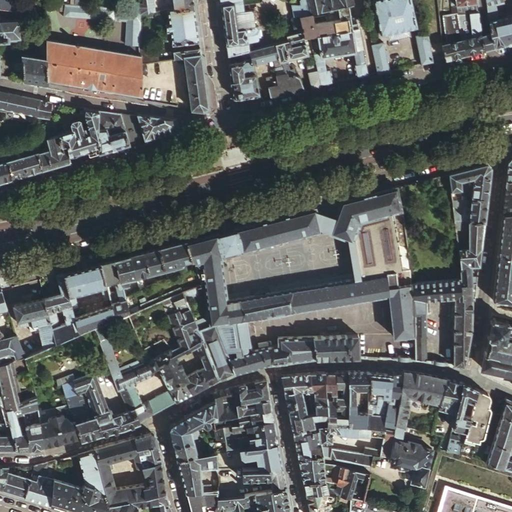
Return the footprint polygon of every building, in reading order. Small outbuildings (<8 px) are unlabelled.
[(0,0),(0,7),(18,9),(17,0),(0,0)] [(133,3),(132,9),(135,9),(135,12),(150,11),(149,0),(138,0),(138,2),(133,3)] [(193,6),(192,0),(168,0),(169,9),(193,6)] [(262,0),(219,0),(227,55),(241,52),(250,51),(249,40),(253,39),(258,38),(256,25),(255,24),(254,24),(252,9),(251,8),(250,8),(244,9),(243,3),(262,0)] [(353,3),(352,0),(303,0),(304,0),(304,1),(306,2),(307,2),(308,0),(309,2),(302,4),(294,4),(296,18),(312,14),(337,7),(348,5),(353,3)] [(411,4),(409,0),(372,0),(380,34),(388,32),(408,27),(416,25),(412,9),(415,8),(414,3),(411,4)] [(476,0),(454,0),(456,4),(457,13),(457,15),(478,12),(476,0)] [(511,42),(511,14),(498,18),(497,14),(498,14),(494,0),(486,0),(490,32),(482,34),(485,49),(511,42)] [(71,4),(62,3),(60,16),(111,22),(112,9),(111,9),(104,8),(100,8),(89,6),(85,6),(71,4)] [(294,21),(296,35),(308,33),(309,37),(351,28),(351,23),(348,5),(337,7),(339,20),(315,24),(312,14),(296,18),(294,21)] [(198,41),(193,6),(169,9),(166,10),(168,23),(164,23),(165,31),(169,31),(171,45),(198,41)] [(132,9),(114,9),(112,9),(111,22),(122,23),(125,46),(137,44),(135,12),(135,9),(132,9)] [(485,49),(482,34),(478,12),(457,15),(461,39),(464,54),(485,49)] [(461,39),(457,15),(457,13),(449,14),(452,29),(446,30),(448,39),(443,41),(443,43),(441,43),(445,59),(464,54),(461,39)] [(443,15),(446,30),(452,29),(449,14),(443,15)] [(0,39),(6,40),(7,39),(7,38),(20,37),(19,29),(18,16),(0,18),(0,39)] [(353,64),(356,78),(368,75),(357,26),(351,28),(309,37),(312,51),(315,63),(321,85),(333,83),(330,68),(325,69),(323,57),(353,51),(356,64),(353,64)] [(47,84),(48,84),(48,78),(45,39),(44,27),(37,28),(38,42),(42,42),(42,50),(38,50),(38,53),(29,54),(27,28),(19,29),(20,37),(21,50),(23,79),(47,84)] [(408,27),(388,32),(388,36),(409,31),(408,27)] [(278,57),(282,57),(312,51),(309,37),(308,33),(296,35),(287,37),(287,42),(275,44),(278,56),(278,57)] [(432,61),(428,33),(417,34),(421,64),(432,61)] [(374,34),(369,35),(377,73),(389,71),(387,61),(388,61),(386,50),(384,50),(383,42),(380,43),(379,37),(375,38),(374,34)] [(141,76),(140,63),(139,55),(45,39),(48,78),(142,95),(141,86),(141,76)] [(250,51),(252,62),(275,57),(278,56),(275,44),(254,50),(250,51)] [(138,49),(139,55),(140,63),(157,60),(155,47),(138,49)] [(173,58),(183,56),(200,54),(199,47),(172,51),(173,58)] [(11,77),(23,79),(21,50),(9,50),(11,77)] [(245,96),(259,94),(255,73),(250,75),(249,69),(254,68),(252,62),(250,51),(241,52),(242,57),(244,59),(241,62),(228,63),(233,98),(235,97),(237,99),(242,99),(245,96)] [(208,106),(200,54),(183,56),(191,108),(202,110),(208,106)] [(280,59),(278,57),(278,56),(275,57),(276,58),(274,61),(275,67),(277,75),(266,77),(270,96),(304,89),(299,76),(295,74),(286,76),(280,59)] [(283,58),(282,57),(278,57),(280,59),(286,76),(295,74),(292,67),(289,68),(287,62),(285,62),(283,58)] [(306,66),(312,87),(321,85),(315,63),(306,66)] [(0,90),(0,106),(37,114),(40,99),(26,96),(16,94),(0,90)] [(44,99),(40,99),(37,114),(48,116),(51,101),(44,99)] [(87,155),(98,152),(94,140),(98,109),(84,107),(84,106),(83,111),(86,126),(81,127),(79,119),(77,118),(72,119),(70,122),(72,129),(58,133),(57,134),(60,145),(65,144),(68,156),(86,150),(87,155)] [(94,140),(98,152),(129,143),(119,112),(98,109),(94,140)] [(119,112),(129,143),(144,138),(138,115),(119,112)] [(137,114),(138,115),(144,138),(178,128),(175,118),(137,114)] [(250,128),(208,139),(211,152),(254,142),(250,128)] [(258,135),(260,144),(269,142),(266,133),(258,135)] [(60,145),(57,134),(46,137),(49,149),(37,152),(41,169),(68,161),(69,160),(68,156),(65,144),(60,145)] [(27,173),(41,169),(37,152),(35,142),(20,146),(27,173)] [(6,151),(13,177),(27,173),(20,146),(6,151)] [(203,146),(194,149),(197,161),(206,159),(203,146)] [(6,151),(1,152),(0,152),(0,181),(13,177),(6,151)] [(487,163),(448,173),(450,190),(460,188),(460,185),(460,179),(489,174),(490,166),(487,163)] [(486,197),(489,174),(460,179),(460,185),(472,182),(471,196),(486,197)] [(511,184),(506,185),(502,213),(511,211),(511,184)] [(403,214),(396,186),(387,188),(373,192),(341,200),(334,223),(331,232),(354,240),(360,276),(226,299),(220,255),(313,232),(313,227),(314,216),(314,207),(235,227),(235,229),(230,230),(230,229),(221,231),(222,232),(217,233),(217,232),(186,240),(195,266),(196,269),(199,270),(199,275),(202,275),(209,321),(209,323),(245,317),(387,293),(393,336),(414,334),(414,315),(411,281),(403,214)] [(450,193),(454,220),(460,220),(461,205),(454,206),(453,193),(450,193)] [(467,220),(483,220),(484,216),(486,197),(471,196),(469,208),(465,207),(466,195),(461,195),(461,197),(461,205),(460,220),(467,220)] [(511,211),(502,213),(493,299),(511,300),(511,211)] [(324,219),(314,216),(313,227),(331,232),(334,223),(324,219)] [(467,224),(467,220),(460,220),(454,220),(457,246),(461,246),(459,224),(467,224)] [(467,248),(480,247),(483,220),(467,220),(467,224),(467,248)] [(195,266),(186,240),(129,255),(135,277),(182,264),(184,261),(187,261),(190,268),(195,266)] [(457,249),(459,263),(472,264),(478,264),(480,247),(467,248),(457,249)] [(135,277),(129,255),(115,258),(129,312),(138,308),(133,290),(138,288),(137,283),(136,284),(129,286),(128,283),(130,283),(129,278),(134,277),(135,277)] [(115,258),(100,262),(106,283),(113,281),(114,287),(117,290),(119,299),(111,301),(111,304),(115,317),(129,312),(115,258)] [(106,283),(100,262),(62,272),(71,302),(76,301),(74,293),(101,286),(105,298),(110,297),(106,283)] [(459,263),(458,278),(458,284),(471,283),(471,282),(472,275),(472,264),(459,263)] [(72,306),(71,302),(62,272),(56,273),(61,292),(43,296),(55,341),(79,332),(75,316),(72,307),(72,306)] [(414,334),(414,359),(425,360),(425,298),(454,297),(452,364),(463,365),(471,327),(474,298),(457,296),(458,284),(458,278),(411,281),(414,315),(414,334)] [(457,296),(474,298),(476,287),(471,286),(471,283),(458,284),(457,296)] [(181,290),(184,298),(197,294),(195,285),(181,290)] [(176,400),(218,378),(193,321),(184,298),(181,290),(170,295),(174,304),(164,309),(179,344),(178,345),(176,344),(175,345),(173,346),(172,348),(175,354),(194,345),(203,365),(186,374),(188,379),(169,388),(176,400)] [(55,341),(43,296),(13,304),(17,319),(28,316),(29,320),(29,321),(30,321),(30,322),(31,323),(32,324),(33,323),(36,323),(38,327),(43,347),(55,341)] [(75,316),(79,332),(115,317),(111,304),(75,316)] [(250,342),(245,317),(209,323),(209,321),(203,318),(193,321),(218,378),(268,363),(315,357),(358,356),(357,334),(277,336),(277,338),(277,345),(263,345),(251,349),(250,342)] [(511,323),(490,319),(489,319),(488,322),(489,323),(487,333),(486,332),(486,335),(486,336),(486,337),(487,337),(481,367),(511,374),(511,323)] [(0,355),(10,352),(13,353),(15,358),(24,355),(26,353),(26,352),(25,350),(25,349),(24,348),(21,348),(16,332),(0,336),(0,355)] [(112,373),(118,387),(125,384),(118,365),(107,336),(98,339),(111,373),(112,373)] [(277,338),(250,342),(251,349),(263,345),(277,345),(277,338)] [(140,361),(137,358),(118,365),(125,384),(118,387),(124,402),(130,399),(139,420),(176,400),(169,388),(188,379),(186,374),(175,354),(172,348),(141,363),(140,361)] [(0,355),(0,362),(10,359),(15,358),(13,353),(10,352),(0,355)] [(10,359),(0,362),(0,382),(9,420),(26,417),(24,410),(19,399),(36,395),(34,384),(17,388),(10,359)] [(130,399),(124,402),(127,409),(113,413),(110,406),(109,406),(97,375),(99,374),(97,368),(63,380),(66,393),(66,394),(84,387),(94,412),(75,418),(80,436),(119,428),(139,420),(130,399)] [(347,411),(347,369),(335,370),(335,386),(339,386),(339,395),(336,395),(336,409),(339,406),(341,406),(341,412),(347,411)] [(365,425),(367,406),(368,396),(368,388),(368,371),(368,369),(347,369),(347,411),(347,423),(365,425)] [(399,393),(402,369),(391,369),(391,373),(391,385),(391,391),(390,392),(399,393)] [(424,373),(402,369),(399,393),(395,424),(403,425),(404,426),(411,395),(438,401),(445,377),(424,373)] [(323,370),(310,372),(312,388),(312,394),(325,393),(325,387),(323,370)] [(335,370),(323,370),(325,387),(330,387),(330,393),(332,393),(332,399),(326,399),(327,409),(325,409),(326,412),(336,412),(336,409),(336,395),(335,386),(335,370)] [(391,373),(368,371),(368,388),(381,389),(382,384),(391,385),(391,373)] [(312,388),(310,372),(282,374),(281,374),(284,389),(301,388),(312,388)] [(461,381),(445,377),(438,401),(436,409),(447,412),(447,409),(453,411),(461,381)] [(254,398),(269,395),(267,386),(265,378),(237,384),(240,401),(245,400),(254,398)] [(473,400),(476,387),(461,381),(453,411),(450,427),(464,430),(467,418),(468,415),(460,412),(464,398),(473,400)] [(0,382),(0,413),(2,421),(9,422),(9,420),(0,382)] [(228,414),(237,413),(235,402),(240,401),(237,384),(213,391),(215,399),(218,416),(221,416),(228,414)] [(375,393),(385,394),(390,395),(390,392),(391,391),(391,385),(382,384),(381,389),(368,388),(368,396),(375,397),(375,393)] [(84,387),(66,394),(75,418),(94,412),(84,387)] [(472,447),(488,398),(488,396),(488,395),(488,394),(488,393),(487,393),(487,392),(476,387),(473,400),(468,415),(474,416),(473,420),(467,418),(464,430),(461,439),(458,452),(467,454),(469,447),(472,447)] [(285,394),(289,415),(305,412),(303,399),(305,399),(305,396),(302,396),(301,388),(284,389),(285,394)] [(394,428),(395,424),(399,393),(390,392),(390,395),(389,398),(384,426),(394,428)] [(312,394),(314,411),(325,409),(327,409),(326,399),(325,393),(312,394)] [(382,453),(390,455),(394,428),(384,426),(389,398),(385,398),(385,394),(375,393),(375,397),(374,407),(367,406),(365,425),(370,427),(369,433),(363,433),(361,449),(335,447),(335,456),(372,462),(375,453),(381,455),(382,453)] [(235,402),(237,413),(271,407),(270,400),(269,395),(254,398),(255,404),(246,405),(245,400),(240,401),(235,402)] [(368,396),(367,406),(374,407),(375,397),(368,396)] [(511,468),(511,399),(505,396),(504,400),(499,414),(489,442),(486,452),(483,458),(511,468)] [(468,415),(473,400),(464,398),(460,412),(468,415)] [(218,416),(215,399),(183,416),(187,430),(195,426),(202,423),(204,426),(207,426),(209,426),(209,425),(210,423),(211,421),(210,418),(212,417),(218,416)] [(496,402),(494,409),(497,410),(496,413),(499,414),(504,400),(503,399),(501,399),(500,399),(499,399),(498,400),(497,401),(496,402)] [(27,424),(41,422),(39,408),(39,406),(24,410),(26,417),(27,424)] [(271,407),(237,413),(228,414),(230,426),(231,426),(273,418),(272,413),(271,407)] [(290,419),(292,426),(307,424),(308,427),(315,426),(314,419),(326,417),(326,412),(325,409),(314,411),(305,412),(289,415),(290,419)] [(328,424),(347,423),(347,411),(341,412),(336,412),(326,412),(326,417),(328,424)] [(57,415),(62,441),(80,436),(75,418),(71,419),(63,414),(57,415)] [(62,441),(57,415),(50,417),(48,420),(41,422),(44,445),(61,441),(62,441)] [(187,430),(183,416),(170,423),(167,428),(169,432),(172,445),(190,436),(192,440),(194,440),(192,434),(197,433),(195,426),(187,430)] [(221,416),(218,416),(212,417),(214,428),(223,427),(221,416)] [(275,427),(273,418),(231,426),(231,430),(232,432),(252,429),(253,434),(248,435),(248,438),(276,435),(275,427)] [(11,428),(9,422),(2,421),(0,421),(0,448),(15,448),(12,433),(0,433),(0,425),(2,425),(3,428),(11,428)] [(12,433),(15,448),(31,448),(26,430),(22,431),(20,423),(13,424),(12,421),(9,422),(11,428),(11,429),(12,433)] [(44,445),(41,422),(27,424),(25,425),(26,430),(31,448),(44,445)] [(370,427),(365,425),(347,423),(328,424),(318,425),(318,429),(321,441),(333,439),(331,430),(339,430),(339,432),(363,433),(369,433),(370,427)] [(298,457),(323,454),(335,456),(335,447),(322,446),(321,441),(318,429),(306,431),(305,427),(308,427),(307,424),(292,426),(298,457)] [(400,439),(403,425),(395,424),(394,428),(390,455),(389,458),(392,458),(391,463),(408,466),(406,473),(412,474),(411,478),(415,478),(415,479),(425,481),(433,446),(421,444),(422,443),(406,439),(406,441),(400,439)] [(215,440),(225,440),(225,439),(224,431),(223,427),(214,428),(213,428),(215,440)] [(225,439),(225,440),(226,448),(234,447),(232,432),(231,430),(224,431),(225,439)] [(150,432),(134,437),(137,446),(156,443),(154,434),(150,432)] [(238,441),(238,447),(277,441),(276,435),(248,438),(248,435),(242,436),(242,441),(238,441)] [(444,449),(458,452),(461,439),(448,435),(444,449)] [(140,460),(137,446),(134,437),(134,436),(93,446),(93,448),(108,501),(164,491),(163,483),(162,468),(161,459),(160,459),(147,462),(141,464),(140,460)] [(176,457),(197,452),(210,451),(214,440),(213,437),(194,440),(192,440),(190,436),(172,445),(174,449),(176,457)] [(483,440),(480,450),(486,452),(489,442),(483,440)] [(277,441),(238,447),(239,454),(243,457),(255,456),(257,467),(269,466),(281,464),(279,448),(277,441)] [(147,462),(160,459),(159,453),(156,443),(137,446),(140,460),(146,459),(147,462)] [(93,448),(56,459),(54,473),(53,477),(50,502),(80,511),(106,511),(108,501),(93,448)] [(197,452),(176,457),(184,486),(185,491),(201,490),(199,466),(203,466),(203,467),(211,467),(211,466),(216,465),(215,450),(210,451),(197,452)] [(323,461),(323,454),(298,457),(299,459),(299,463),(323,461)] [(30,476),(24,494),(39,499),(50,502),(53,477),(48,476),(49,474),(46,473),(47,471),(54,473),(56,459),(34,465),(32,471),(35,472),(33,477),(30,476)] [(342,464),(323,461),(299,463),(300,468),(302,477),(303,480),(325,477),(324,465),(337,467),(334,476),(338,477),(342,464)] [(0,464),(0,486),(1,487),(8,464),(0,464)] [(34,465),(8,464),(1,487),(14,491),(24,494),(30,476),(32,471),(34,465)] [(282,468),(281,464),(269,466),(257,467),(243,467),(243,476),(243,477),(270,476),(272,487),(285,485),(285,480),(282,468)] [(343,484),(349,465),(342,464),(338,477),(334,476),(333,480),(337,481),(343,484)] [(340,493),(351,495),(358,474),(363,475),(365,469),(349,465),(343,484),(340,493)] [(304,487),(305,492),(327,490),(325,477),(303,480),(304,487)] [(290,511),(285,485),(272,487),(243,492),(242,494),(217,496),(214,511),(249,505),(249,502),(255,501),(257,511),(290,511)] [(511,511),(511,507),(443,486),(434,511),(511,511)] [(190,511),(213,511),(214,511),(217,496),(216,489),(201,490),(185,491),(190,511)] [(324,511),(323,506),(329,505),(327,499),(335,500),(335,492),(327,490),(305,492),(307,497),(310,511),(324,511)] [(157,503),(158,511),(171,511),(164,491),(108,501),(106,511),(137,511),(136,505),(157,503)]
